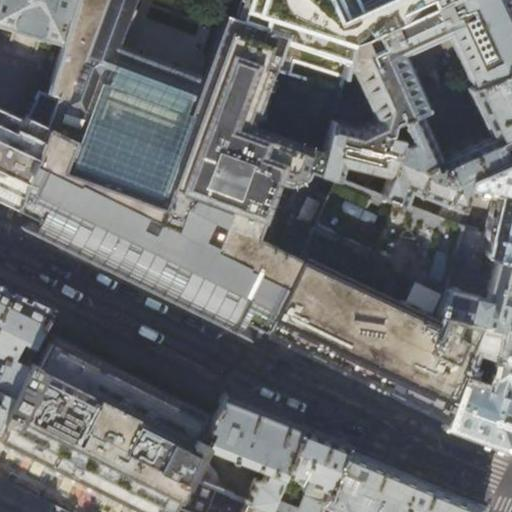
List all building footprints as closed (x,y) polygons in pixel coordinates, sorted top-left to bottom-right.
[(28,34),(29,36),(30,36),(31,36),(32,35),(37,36),(38,38),(39,39),(41,38),(41,37),(61,43),(73,0),(0,0),(0,25),(12,29),(12,30),(13,31),(14,31),(15,31),(15,30),(20,31),(20,33),(21,34),(23,33),(24,32),(28,34)] [(36,219),(31,230),(235,330),(241,316),(264,327),(294,254),(254,235),(274,179),(284,181),(292,181),(297,179),(303,176),(308,172),(310,167),(317,170),(322,150),(251,123),(271,68),(282,33),(222,13),(200,77),(119,46),(123,33),(129,35),(136,10),(131,8),(133,0),(73,0),(61,43),(46,92),(55,95),(13,206),(12,208),(36,219)] [(226,0),(222,13),(282,33),(271,68),(287,73),(297,37),(313,42),(306,65),(323,70),(320,83),(338,88),(344,66),(350,42),(441,0),(226,0)] [(441,0),(350,42),(344,66),(349,67),(373,118),(355,126),(330,118),(322,150),(317,170),(337,178),(341,163),(387,175),(403,117),(416,111),(425,107),(401,51),(447,30),(471,86),(511,66),(511,8),(508,0),(441,0)] [(437,156),(416,111),(403,117),(387,175),(381,195),(401,203),(406,190),(442,203),(437,217),(453,223),(465,185),(468,178),(507,160),(511,157),(511,66),(471,86),(466,88),(486,133),(437,156)] [(0,200),(13,206),(55,95),(46,92),(36,88),(23,116),(0,105),(0,200)] [(511,161),(507,160),(468,178),(465,185),(474,188),(472,193),(492,199),(485,231),(477,229),(477,228),(476,227),(475,226),(463,223),(462,225),(460,226),(454,247),(511,259),(511,161)] [(473,346),(481,323),(431,312),(442,290),(454,247),(460,226),(453,223),(437,217),(401,203),(381,195),(337,178),(310,233),(409,281),(400,299),(398,304),(294,254),(264,327),(277,334),(287,339),(343,366),(401,394),(397,401),(444,421),(465,368),(473,346)] [(511,259),(454,247),(442,290),(431,312),(481,323),(511,330),(511,259)] [(29,296),(0,281),(0,389),(7,393),(43,319),(50,306),(29,296)] [(187,392),(43,319),(7,393),(0,407),(0,438),(47,462),(134,506),(145,511),(149,511),(153,505),(165,511),(167,511),(188,475),(198,455),(203,446),(205,440),(198,436),(216,407),(187,392)] [(473,371),(465,368),(444,421),(442,427),(469,438),(508,452),(510,451),(511,442),(511,330),(481,323),(473,346),(498,352),(496,361),(487,358),(483,377),(480,376),(478,384),(474,382),(476,374),(473,371)] [(224,393),(216,407),(198,436),(205,440),(203,446),(265,470),(261,480),(253,481),(246,500),(267,509),(300,425),(262,409),(224,393)] [(346,443),(316,431),(300,425),(267,509),(265,511),(318,511),(346,444),(346,443)] [(446,486),(379,458),(346,444),(318,511),(480,511),(484,504),(483,502),(446,486)] [(220,479),(198,455),(188,475),(217,487),(220,479)] [(217,487),(188,475),(167,511),(265,511),(267,509),(246,500),(217,487)]
